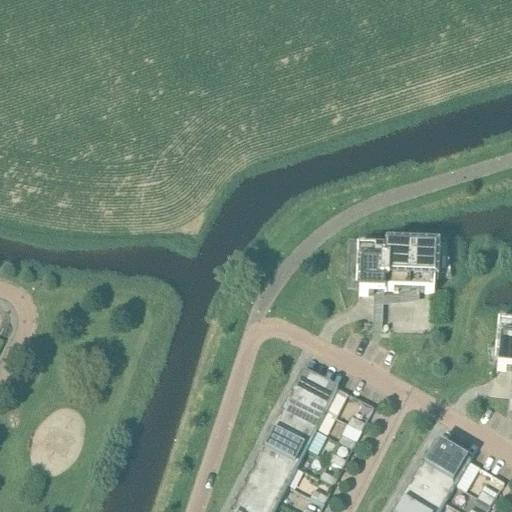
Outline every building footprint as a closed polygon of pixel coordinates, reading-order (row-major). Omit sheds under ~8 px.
[(356,285),(359,285),(358,300),(384,301),(384,296),(433,298),(433,283),(437,283),(438,252),(385,250),(385,258),(374,258),(374,255),(357,254),(356,285)] [(494,360),(498,360),(496,375),(511,376),(511,330),(498,329),(494,360)] [(325,417),(337,393),(302,375),(289,399),(325,417)] [(289,399),(280,417),(316,435),(325,417),(289,399)] [(280,417),(271,435),(306,454),(317,459),(326,441),(316,435),(280,417)] [(347,429),(361,435),(365,427),(351,420),(347,429)] [(271,435),(261,454),(297,472),(306,454),(271,435)] [(352,454),(355,446),(341,439),(338,447),(352,454)] [(435,446),(421,469),(455,490),(469,466),(435,446)] [(297,472),(261,454),(252,472),(288,490),(297,472)] [(329,465),(342,472),(346,464),(333,457),(329,465)] [(421,469),(410,487),(445,507),(455,490),(421,469)] [(252,472),(243,490),(278,508),(288,490),(252,472)] [(323,475),(319,483),(333,490),(337,482),(323,475)] [(410,487),(400,504),(412,511),(442,511),(445,507),(410,487)] [(276,511),(278,508),(243,490),(233,508),(241,511),(276,511)] [(314,494),(310,501),(324,508),(327,500),(314,494)] [(481,494),(477,503),(490,510),(495,502),(481,494)]
